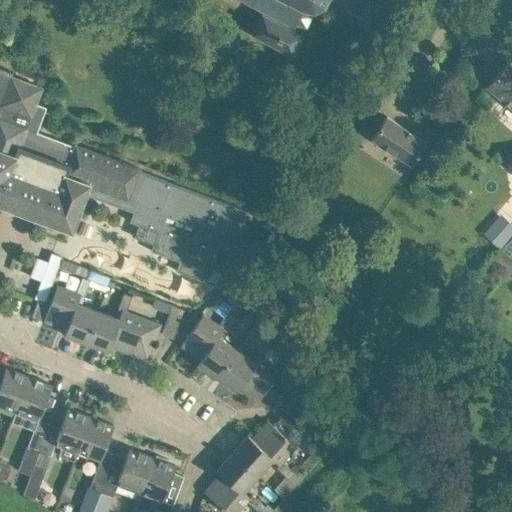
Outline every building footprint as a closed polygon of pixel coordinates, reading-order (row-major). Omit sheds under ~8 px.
[(246,0),(264,10),(251,33),(291,54),(302,34),(300,34),(305,25),(307,25),(306,23),(310,15),(312,14),(312,12),(311,12),(312,11),(314,11),(314,8),(321,4),(324,6),(325,4),(323,2),(324,0),(246,0)] [(370,0),(369,0),(360,17),(357,23),(376,33),(388,10),(370,0)] [(485,15),(470,7),(463,19),(479,27),(485,15)] [(511,66),(506,61),(493,77),(486,86),(511,108),(511,66)] [(0,203),(5,205),(38,218),(43,220),(44,219),(68,228),(68,229),(71,230),(72,227),(72,226),(81,202),(82,202),(85,193),(87,194),(133,211),(130,221),(139,224),(135,233),(135,235),(145,238),(154,241),(150,250),(152,251),(161,254),(179,261),(177,265),(178,265),(176,269),(175,271),(204,281),(205,281),(210,267),(216,252),(216,251),(219,243),(223,234),(240,240),(241,241),(252,211),(243,208),(177,183),(172,181),(139,169),(139,167),(136,166),(136,167),(102,154),(98,152),(97,152),(78,145),(75,143),(74,145),(36,131),(45,106),(35,103),(41,87),(11,76),(13,71),(0,66),(0,203)] [(410,165),(414,159),(425,142),(386,116),(371,138),(410,165)] [(511,231),(497,218),(483,233),(500,248),(511,235),(511,231)] [(511,236),(501,249),(511,257),(511,236)] [(74,272),(77,264),(62,258),(58,266),(74,272)] [(82,276),(76,292),(80,294),(84,295),(85,292),(90,280),(86,278),(82,276)] [(43,320),(65,329),(75,302),(77,302),(80,294),(76,292),(56,284),(50,302),(49,303),(49,304),(43,320)] [(123,292),(117,308),(121,309),(126,311),(132,295),(123,292)] [(151,305),(169,312),(163,327),(175,332),(184,308),(154,297),(151,305)] [(65,329),(63,334),(85,342),(98,310),(77,302),(75,302),(65,329)] [(218,325),(223,329),(226,331),(241,311),(232,305),(218,325)] [(119,318),(109,345),(120,350),(147,359),(154,341),(154,339),(159,326),(160,324),(134,314),(126,311),(121,309),(118,318),(119,318)] [(98,310),(85,342),(108,350),(109,345),(119,318),(118,318),(98,310)] [(192,328),(180,345),(200,358),(216,335),(218,336),(223,329),(218,325),(202,313),(192,328)] [(200,358),(197,363),(216,376),(236,349),(218,336),(216,335),(200,358)] [(265,338),(256,352),(259,354),(263,357),(263,356),(272,343),(265,338)] [(236,349),(216,376),(235,390),(238,386),(255,362),(254,361),(236,349)] [(255,362),(238,386),(258,400),(270,383),(280,369),(263,356),(263,357),(259,354),(254,361),(255,362)] [(0,405),(15,411),(28,376),(5,367),(5,368),(0,380),(0,405)] [(15,411),(12,420),(34,429),(35,429),(38,419),(52,384),(28,376),(15,411)] [(267,394),(280,404),(285,397),(272,387),(267,394)] [(59,427),(54,442),(62,445),(58,455),(73,460),(77,451),(90,416),(67,407),(59,427)] [(90,416),(77,451),(100,460),(113,425),(90,416)] [(268,420),(252,438),(273,457),(272,458),(278,464),(282,461),(296,445),(272,424),(268,420)] [(248,434),(232,452),(257,475),(272,458),(273,457),(252,438),(248,434)] [(305,435),(299,442),(311,453),(317,447),(305,435)] [(22,458),(18,470),(30,475),(39,451),(27,447),(26,446),(22,458)] [(115,482),(139,491),(152,456),(128,447),(115,482)] [(35,463),(24,493),(36,498),(43,476),(47,467),(48,467),(52,455),(40,450),(35,463)] [(232,452),(216,470),(220,473),(241,492),(242,491),(257,475),(232,452)] [(152,456),(139,491),(134,504),(148,510),(153,497),(172,504),(181,481),(183,476),(173,472),(175,465),(166,462),(168,459),(156,454),(154,457),(152,456)] [(285,476),(274,488),(283,497),(284,497),(300,479),(299,478),(293,473),(294,472),(282,461),(278,464),(276,467),(285,476)] [(108,470),(98,466),(90,487),(88,486),(84,499),(80,510),(84,511),(92,511),(100,491),(108,470)] [(220,473),(204,491),(227,511),(235,511),(245,502),(246,501),(249,497),(242,491),(241,492),(220,473)] [(113,496),(100,491),(92,511),(106,511),(108,508),(113,496)] [(249,497),(246,501),(258,511),(269,511),(273,508),(267,502),(264,505),(252,494),(249,497)]
